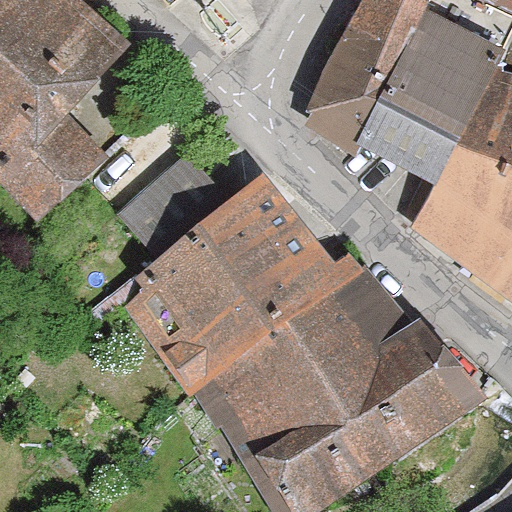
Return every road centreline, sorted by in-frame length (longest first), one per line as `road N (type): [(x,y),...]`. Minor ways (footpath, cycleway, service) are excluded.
road 1 (unclassified): [(274,137),(321,198),(403,276),(511,349)]
road 2 (residential): [(120,0),(223,91)]
